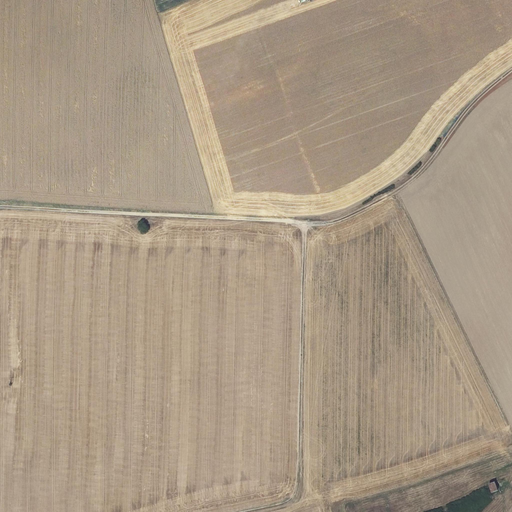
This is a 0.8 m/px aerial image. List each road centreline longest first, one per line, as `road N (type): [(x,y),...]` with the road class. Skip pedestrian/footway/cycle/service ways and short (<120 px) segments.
road 1 (track): [(0,208),(305,225),(298,487),(282,504),(243,511)]
road 2 (track): [(511,443),(392,192)]
road 3 (track): [(511,70),(460,115),(405,184),(342,220),(299,223)]
